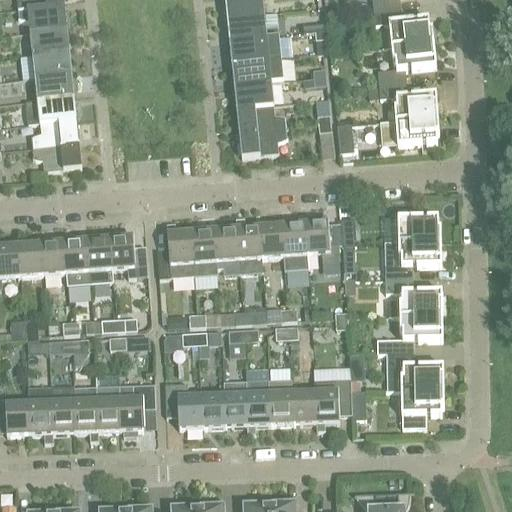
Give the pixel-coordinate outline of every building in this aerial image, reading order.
[(17,5),(17,14),(65,9),(63,0),(25,0),(26,0),(23,1),(21,2),(18,3),(16,5),(17,5)] [(224,0),(227,22),(264,18),(262,0),(224,0)] [(387,0),(388,1),(372,3),(373,17),(401,14),(399,1),(410,0),(387,0)] [(67,32),(65,9),(17,14),(19,24),(18,25),(21,26),(23,27),(26,27),(29,27),(30,36),(67,32)] [(389,29),(391,53),(434,49),(432,31),(429,31),(428,24),(402,27),(401,14),(373,17),(375,31),(389,29)] [(278,31),(266,32),(264,18),(227,22),(229,45),(267,42),(279,41),(278,31)] [(315,37),(327,36),(326,28),(302,31),(303,38),(315,37)] [(30,36),(32,60),(69,56),(67,32),(30,36)] [(327,36),(315,37),(316,45),(328,44),(327,36)] [(267,42),(229,45),(232,69),(269,65),(281,64),(279,41),(267,42)] [(436,72),(434,49),(391,53),(393,69),(395,69),(396,75),(378,77),(379,90),(406,88),(405,75),(436,72)] [(72,79),(69,56),(32,60),(35,83),(72,79)] [(269,65),(232,69),(234,93),(272,89),(271,87),(283,85),(281,64),(269,65)] [(314,84),(326,82),(325,74),(313,76),(313,83),(314,84)] [(35,83),(37,107),(74,103),(72,79),(35,83)] [(327,91),(326,82),(314,84),(313,83),(303,84),(304,92),(314,92),(327,91)] [(406,88),(379,90),(380,105),(396,103),(397,110),(394,110),(395,127),(438,123),(436,99),(407,101),(406,88)] [(272,89),(234,93),(237,116),(274,112),(272,89)] [(77,126),(74,103),(37,107),(39,130),(77,126)] [(274,112),(237,116),(239,140),(286,135),(285,124),(285,123),(283,122),(280,122),(278,121),(275,121),(274,112)] [(317,122),(318,130),(331,129),(330,121),(317,122)] [(438,123),(395,127),(381,128),(383,151),(397,150),(397,151),(437,148),(437,141),(439,141),(438,123)] [(32,155),(79,150),(77,126),(39,130),(40,139),(38,140),(35,141),(31,143),(31,144),(32,155)] [(331,129),(318,130),(319,138),(331,137),(331,129)] [(337,131),(340,159),(354,158),(351,130),(337,131)] [(285,145),(287,144),(287,143),(286,135),(239,140),(241,163),(279,159),(278,148),(280,147),(283,146),(285,145)] [(82,173),(79,150),(32,155),(33,163),(33,164),(35,165),(38,166),(41,166),(43,166),(44,177),(82,173)] [(305,228),(307,260),(322,259),(322,269),(339,268),(337,250),(330,251),(327,220),(312,222),(312,227),(305,228)] [(398,247),(441,246),(441,230),(438,230),(438,222),(398,223),(398,247)] [(261,264),(259,231),(245,232),(245,223),(235,224),(236,233),(238,266),(239,278),(262,277),(261,264)] [(354,224),(340,225),(340,230),(342,253),(356,252),(354,224)] [(307,260),(305,228),(282,230),(284,262),(285,275),(308,273),(307,260)] [(192,269),(190,236),(176,238),(175,229),(167,229),(169,255),(157,256),(159,284),(171,283),(193,282),(192,269)] [(284,262),(282,230),(259,231),(261,264),(284,262)] [(217,280),(216,274),(226,274),(227,279),(239,278),(238,266),(236,233),(213,235),(216,280),(217,280)] [(216,280),(213,235),(190,236),(192,269),(193,282),(216,280)] [(110,243),(113,275),(128,274),(128,283),(147,282),(145,252),(134,253),(133,241),(110,243)] [(113,275),(110,243),(87,244),(90,277),(91,288),(113,286),(113,275)] [(90,277),(87,244),(64,246),(67,279),(68,290),(91,288),(90,277)] [(64,246),(41,248),(44,280),(67,279),(64,246)] [(441,246),(398,247),(399,265),(401,265),(401,271),(385,271),(385,285),(413,285),(412,272),(441,272),(441,246)] [(41,248),(18,250),(21,282),(44,280),(41,248)] [(2,284),(21,282),(18,250),(0,250),(0,293),(3,294),(2,284)] [(400,322),(442,321),(442,297),(413,297),(413,285),(385,285),(385,299),(402,299),(402,305),(386,305),(386,321),(400,320),(400,322)] [(296,314),(288,315),(289,327),(297,326),(296,314)] [(289,327),(288,315),(280,315),(281,327),(289,327)] [(243,330),(243,317),(235,318),(235,330),(243,330)] [(243,317),(243,330),(252,329),(251,317),(243,317)] [(335,327),(348,326),(347,318),(335,319),(335,327)] [(198,332),(197,320),(189,321),(190,333),(198,332)] [(205,320),(197,320),(198,332),(206,332),(205,320)] [(442,321),(400,322),(400,339),(402,339),(403,345),(377,346),(377,360),(386,360),(414,359),(414,346),(443,346),(442,321)] [(116,324),(116,336),(137,335),(136,323),(116,324)] [(116,336),(116,324),(101,325),(102,337),(116,336)] [(12,337),(13,346),(26,346),(25,325),(12,326),(12,337)] [(26,346),(38,345),(37,325),(25,325),(26,346)] [(86,325),(86,337),(94,337),(94,325),(86,325)] [(348,326),(335,327),(336,335),(348,334),(348,326)] [(71,328),(71,340),(80,339),(79,327),(71,328)] [(71,340),(71,328),(63,328),(63,340),(71,340)] [(289,333),(290,345),(298,344),(298,332),(289,333)] [(282,345),(290,345),(289,333),(275,333),(276,346),(282,345)] [(243,335),(244,347),(258,346),(258,334),(243,335)] [(243,335),(228,336),(229,348),(244,347),(243,335)] [(198,338),(199,350),(207,350),(206,337),(198,338)] [(199,350),(198,338),(182,339),(183,351),(199,350)] [(110,356),(118,355),(117,343),(109,343),(110,356)] [(126,343),(117,343),(118,355),(126,355),(126,343)] [(39,353),(38,345),(26,346),(27,354),(39,353)] [(72,346),(73,358),(89,357),(88,345),(72,346)] [(73,358),(72,346),(64,346),(65,358),(73,358)] [(414,359),(386,360),(387,382),(401,382),(401,396),(444,395),(443,371),(414,372),(414,359)] [(99,438),(97,392),(96,380),(73,381),(74,393),(76,439),(90,438),(90,447),(99,446),(98,438),(99,438)] [(269,386),(271,431),(294,430),(293,397),(292,385),(269,386)] [(314,387),(314,396),(315,429),(316,436),(324,436),(323,429),(340,428),(339,421),(352,420),(351,398),(350,388),(350,385),(314,387)] [(246,387),(246,399),(247,432),(248,439),(255,439),(255,432),(271,431),(269,386),(246,387)] [(223,387),(223,400),(225,433),(247,432),(246,399),(246,387),(223,387)] [(351,398),(359,397),(359,387),(350,388),(351,398)] [(164,420),(178,419),(179,434),(202,434),(200,401),(188,401),(187,389),(163,390),(164,420)] [(145,436),(144,418),(157,417),(156,390),(120,391),(120,404),(122,437),(124,437),(124,442),(137,442),(137,436),(145,436)] [(120,404),(120,391),(97,392),(99,438),(122,437),(120,404)] [(51,407),(51,393),(28,394),(28,407),(30,440),(44,440),(44,449),(53,448),(53,439),(51,407)] [(76,439),(74,393),(51,393),(51,407),(53,439),(76,439)] [(444,413),(444,395),(401,396),(402,434),(428,434),(428,421),(442,420),(442,413),(444,413)] [(314,396),(293,397),(294,430),(315,429),(314,396)] [(359,397),(351,398),(352,420),(352,426),(366,425),(365,397),(359,397)] [(223,400),(200,401),(202,434),(225,433),(223,400)] [(28,407),(8,408),(8,405),(0,404),(0,438),(6,438),(6,441),(30,440),(28,407)] [(407,511),(408,511),(409,500),(410,500),(409,498),(373,500),(373,511),(407,511)]
